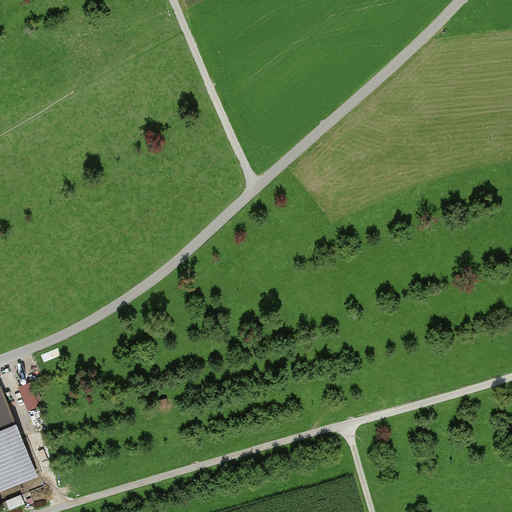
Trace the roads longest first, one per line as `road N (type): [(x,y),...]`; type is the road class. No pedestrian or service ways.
road 1 (unclassified): [(462,0),(177,261),(115,307),(0,361)]
road 2 (track): [(46,511),(511,374)]
road 3 (track): [(174,0),(255,188)]
